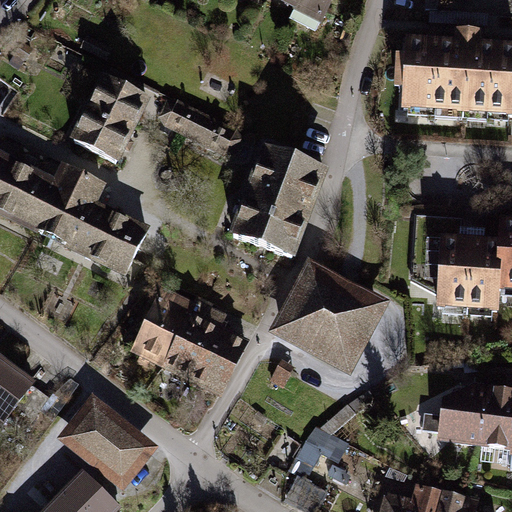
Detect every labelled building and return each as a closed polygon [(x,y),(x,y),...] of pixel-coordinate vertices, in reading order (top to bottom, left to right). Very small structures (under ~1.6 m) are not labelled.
[(339,0),(277,0),(276,3),(325,29),(339,0)] [(511,48),(412,44),(407,115),(511,120),(511,48)] [(161,105),(109,80),(77,148),(128,172),(161,105)] [(250,145),(178,105),(165,129),(237,169),(250,145)] [(328,173),(268,152),(235,243),(296,265),(328,173)] [(0,158),(0,231),(124,290),(149,228),(102,207),(107,192),(52,167),(46,179),(0,158)] [(501,295),(503,243),(463,241),(466,227),(420,224),(414,289),(440,310),(500,315),(501,295)] [(503,243),(501,295),(511,296),(511,225),(505,225),(503,243)] [(313,269),(274,340),(352,382),(390,310),(313,269)] [(132,356),(165,372),(196,309),(163,293),(132,356)] [(222,400),(253,337),(196,309),(165,372),(222,400)] [(0,363),(0,426),(4,430),(35,391),(0,363)] [(442,447),(484,454),(493,389),(480,388),(446,405),(446,421),(430,421),(429,437),(443,439),(442,447)] [(484,454),(511,458),(511,391),(493,389),(484,454)] [(94,402),(61,442),(120,491),(153,451),(94,402)] [(333,480),(351,447),(316,429),(299,462),(333,480)] [(116,511),(82,477),(46,511),(116,511)] [(415,505),(412,511),(436,511),(441,493),(419,488),(415,505)] [(459,511),(463,499),(441,493),(436,511),(459,511)] [(412,511),(415,505),(391,499),(386,511),(412,511)] [(475,511),(477,502),(463,499),(459,511),(475,511)]
